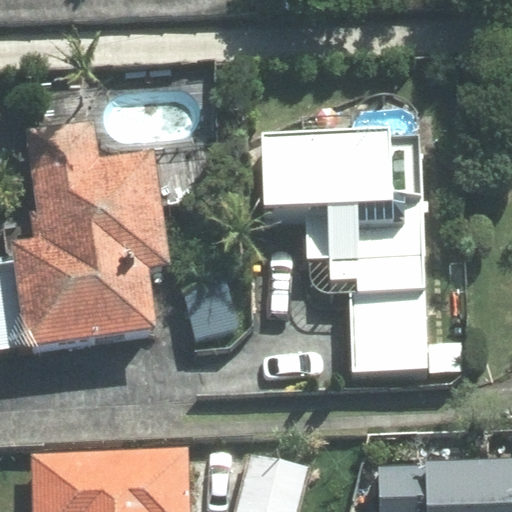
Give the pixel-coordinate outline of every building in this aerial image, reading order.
[(27,371),(164,355),(157,292),(179,290),(163,154),(101,161),(99,139),(33,147),(45,251),(9,256),(10,269),(0,270),(0,363),(26,361),(27,371)] [(356,386),(428,383),(419,153),(260,159),(263,235),(308,233),(310,298),(326,308),(352,307),(356,386)] [(204,511),(202,457),(28,463),(29,511),(204,511)] [(300,511),(309,479),(245,464),(233,511),(300,511)] [(511,511),(511,475),(381,470),(379,511),(511,511)]
